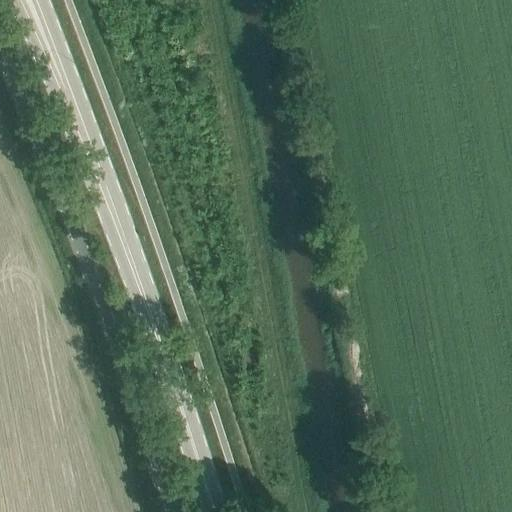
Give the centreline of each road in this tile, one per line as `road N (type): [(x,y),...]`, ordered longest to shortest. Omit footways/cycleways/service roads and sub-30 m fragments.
road 1 (unclassified): [(175,511),(118,337),(0,41)]
road 2 (primary): [(215,511),(69,96)]
